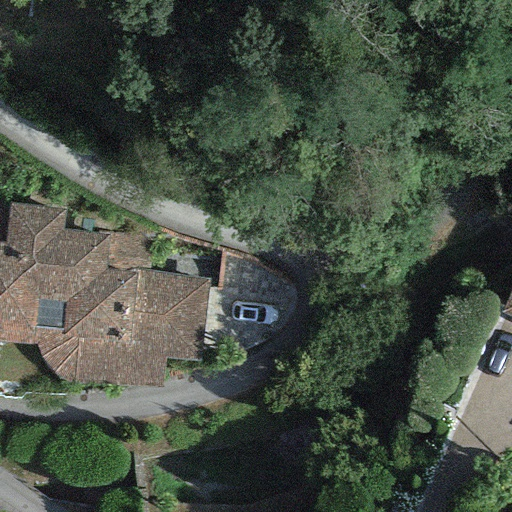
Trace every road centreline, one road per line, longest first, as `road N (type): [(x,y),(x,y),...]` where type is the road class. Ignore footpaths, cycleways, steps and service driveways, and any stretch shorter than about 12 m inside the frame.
road 1 (residential): [(302,286),(318,302),(294,367),(229,402),(110,417),(0,399)]
road 2 (residential): [(0,108),(161,212),(278,260),(302,286)]
road 3 (residential): [(511,121),(430,185),(370,174),(346,230),(302,286)]
